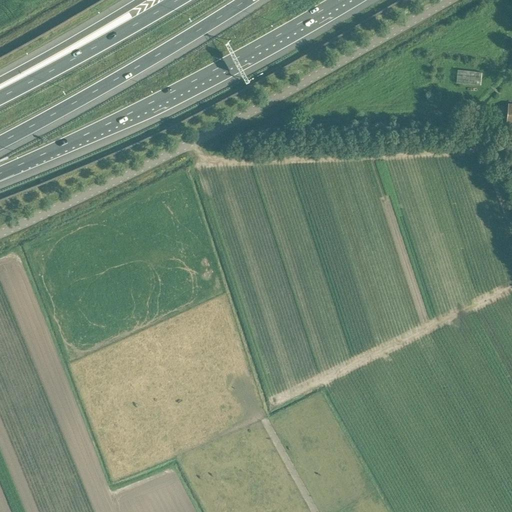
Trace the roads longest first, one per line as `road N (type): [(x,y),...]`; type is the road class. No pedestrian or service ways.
road 1 (unclassified): [(0,233),(191,143),(450,0)]
road 2 (motorway): [(0,173),(340,0)]
road 3 (motorway): [(0,145),(243,0)]
road 4 (motorway): [(178,0),(0,97)]
road 5 (motorway): [(143,0),(0,80)]
